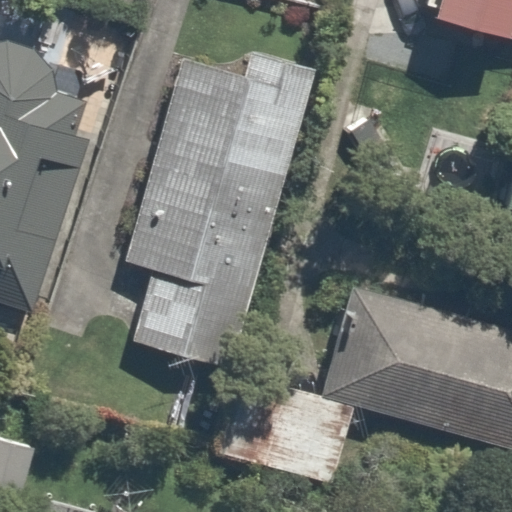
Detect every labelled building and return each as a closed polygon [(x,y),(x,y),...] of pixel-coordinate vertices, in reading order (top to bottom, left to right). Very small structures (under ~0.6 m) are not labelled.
[(511,0),(427,0),(425,11),(511,32),(511,0)] [(64,129),(75,94),(52,87),(51,83),(51,79),(50,75),(49,72),(48,68),(47,65),(45,61),(43,58),(40,55),(38,52),(35,49),(33,47),(30,44),(26,42),(23,40),(20,38),(16,37),(12,36),(9,35),(5,34),(1,34),(0,33),(0,295),(23,303),(77,134),(64,129)] [(195,60),(164,52),(112,253),(143,261),(125,329),(225,355),(300,64),(200,38),(195,60)] [(511,206),(511,140),(498,204),(511,206)] [(511,324),(348,279),(317,391),(351,400),(511,445),(511,324)] [(317,391),(224,365),(201,448),(328,484),(351,400),(317,391)] [(0,511),(6,511),(26,441),(0,433),(0,511)]
